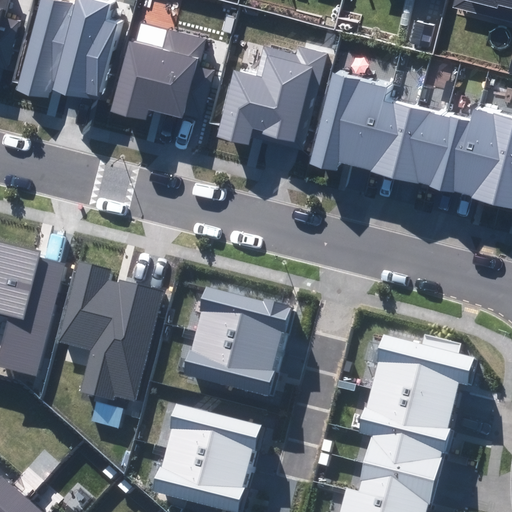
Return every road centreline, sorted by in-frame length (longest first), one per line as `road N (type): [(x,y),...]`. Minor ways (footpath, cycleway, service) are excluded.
road 1 (residential): [(349,248),(0,160)]
road 2 (residential): [(349,248),(298,470)]
road 3 (residential): [(511,289),(349,248)]
